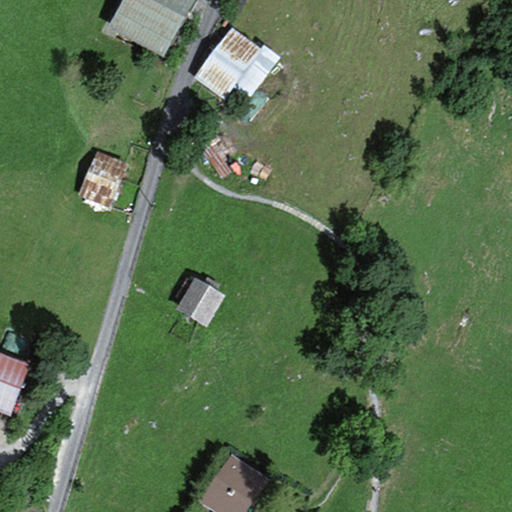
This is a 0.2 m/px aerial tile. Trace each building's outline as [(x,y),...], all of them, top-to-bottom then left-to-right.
[(164,48),(192,0),(132,0),(119,23),(108,17),(100,32),(113,39),(122,24),(164,48)] [(200,78),(223,96),(233,83),(250,96),(272,68),(232,36),(200,78)] [(99,159),(84,194),(112,207),(117,196),(112,193),(123,169),(99,159)] [(195,287),(182,309),(205,324),(219,300),(212,296),(217,287),(208,281),(202,290),(195,287)] [(0,364),(0,407),(7,410),(21,372),(0,364)] [(237,511),(257,485),(233,468),(209,500),(225,511),(237,511)]
